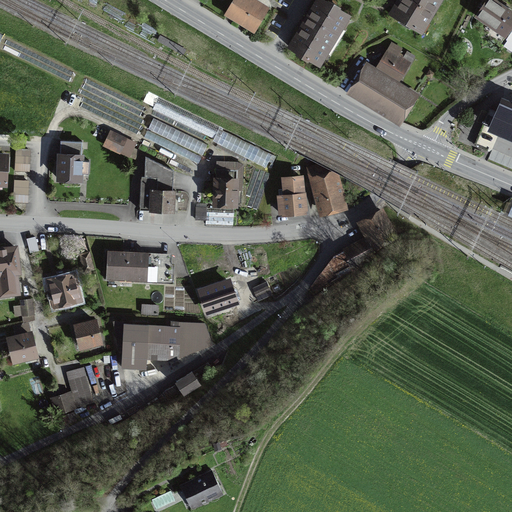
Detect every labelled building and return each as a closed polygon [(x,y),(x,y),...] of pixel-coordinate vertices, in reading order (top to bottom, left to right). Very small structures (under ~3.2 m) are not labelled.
[(256,4),(258,2),(254,0),(236,0),(229,13),(254,28),(265,10),(256,4)] [(340,27),(337,26),(344,14),(320,0),(318,0),(290,46),(316,61),(328,41),(331,43),(340,27)] [(401,0),(393,14),(417,29),(422,21),(426,21),(438,2),(436,0),(401,0)] [(488,0),(478,15),(505,34),(511,24),(511,14),(491,0),(488,0)] [(511,48),(511,29),(503,43),(511,48)] [(394,44),(380,67),(397,78),(400,74),(401,75),(414,56),(407,52),(404,57),(400,54),(403,49),(394,44)] [(413,94),(368,66),(352,92),(397,120),(413,94)] [(214,138),(219,127),(158,97),(153,108),(214,138)] [(484,126),(476,146),(491,152),(499,132),(511,137),(511,136),(511,102),(503,98),(497,114),(489,110),(482,125),(484,126)] [(153,118),(148,129),(202,155),(207,145),(153,118)] [(272,155),(223,131),(217,143),(266,167),(272,155)] [(111,133),(106,144),(119,151),(125,139),(111,133)] [(89,161),(81,160),(82,141),(60,140),(59,174),(56,176),(61,181),(63,179),(81,180),(81,173),(89,174),(89,161)] [(28,171),(29,149),(16,149),(15,171),(28,171)] [(140,210),(173,211),(174,191),(173,191),(174,170),(145,156),(144,177),(142,176),(140,210)] [(215,203),(241,204),(242,165),(237,162),(226,162),(226,170),(216,170),(215,203)] [(322,167),(313,170),(323,211),(342,206),(341,204),(345,203),(341,187),(340,187),(339,184),(336,185),(333,173),(324,175),(322,167)] [(284,178),(286,194),(279,195),(280,214),(304,211),(301,176),(284,178)] [(26,203),(27,180),(15,180),(14,202),(26,203)] [(196,219),(206,220),(205,224),(233,225),(234,209),(196,207),(196,219)] [(371,240),(352,249),(351,247),(334,256),(311,286),(317,291),(330,282),(335,289),(342,285),(344,290),(358,282),(356,278),(377,267),(371,255),(372,254),(371,251),(394,238),(391,231),(392,230),(382,212),(362,222),(371,240)] [(18,271),(15,247),(0,249),(0,286),(1,295),(19,293),(16,271),(18,271)] [(148,254),(108,251),(106,277),(132,278),(132,281),(169,283),(171,257),(148,256),(148,254)] [(80,254),(83,267),(92,264),(89,252),(80,254)] [(52,291),(49,291),(47,294),(48,298),(51,300),(53,299),(55,305),(79,299),(73,274),(49,280),(52,291)] [(232,281),(202,291),(209,310),(226,304),(227,306),(230,305),(229,303),(234,301),(230,288),(234,287),(232,281)] [(266,281),(252,288),(258,300),(272,294),(266,281)] [(21,300),(23,322),(34,320),(32,299),(21,300)] [(158,314),(158,306),(142,305),(142,313),(158,314)] [(81,345),(100,341),(96,328),(99,327),(98,321),(77,326),(81,345)] [(122,366),(146,367),(146,357),(177,358),(178,328),(131,326),(132,323),(114,322),(119,345),(124,345),(122,366)] [(20,337),(30,334),(32,333),(30,327),(19,330),(20,337)] [(30,334),(20,337),(10,339),(15,359),(35,354),(30,334)] [(178,383),(164,392),(171,403),(185,394),(184,393),(199,383),(198,381),(213,372),(207,363),(177,381),(178,383)] [(83,367),(68,371),(73,392),(54,398),(58,413),(93,402),(83,367)] [(212,471),(181,486),(186,496),(189,494),(194,506),(223,492),(212,471)] [(153,494),(157,504),(177,495),(172,485),(153,494)]
